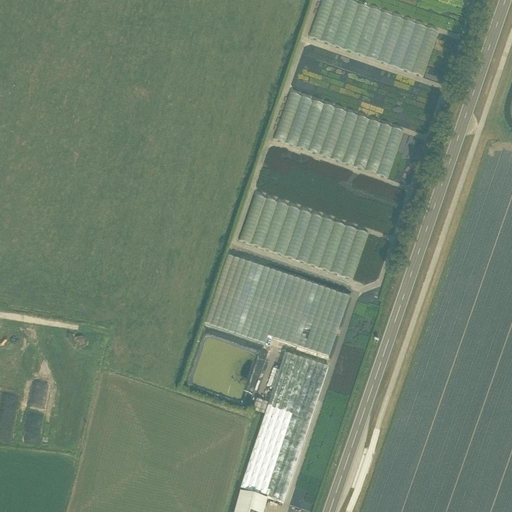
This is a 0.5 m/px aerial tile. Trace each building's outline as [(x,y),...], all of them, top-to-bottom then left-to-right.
[(310,36),(322,41),(323,37),(316,34),(318,29),(313,27),(310,36)] [(393,67),(423,76),(428,59),(419,57),(417,65),(396,59),(393,67)] [(289,94),(275,140),(307,149),(308,147),(299,145),(301,138),(295,136),(298,127),(302,128),(305,117),(295,113),(300,97),(289,94)] [(309,154),(389,176),(402,130),(327,109),(323,121),(324,121),(320,134),(325,135),(323,142),(328,144),(327,148),(320,146),(322,142),(319,141),(317,147),(312,146),(309,154)] [(249,247),(354,278),(368,232),(271,204),(268,213),(271,214),(268,222),(265,221),(263,229),(258,227),(256,233),(245,230),(242,238),(251,241),(249,247)] [(330,357),(349,296),(228,259),(229,264),(232,263),(234,268),(238,267),(239,272),(236,282),(237,286),(239,286),(247,288),(241,290),(246,291),(246,293),(242,308),(244,307),(243,313),(245,322),(248,323),(246,327),(254,329),(245,332),(235,335),(266,344),(268,338),(330,357)] [(327,369),(285,355),(269,404),(256,400),(252,412),(265,416),(240,490),(283,504),(327,369)] [(239,493),(234,511),(263,511),(267,501),(239,493)]
